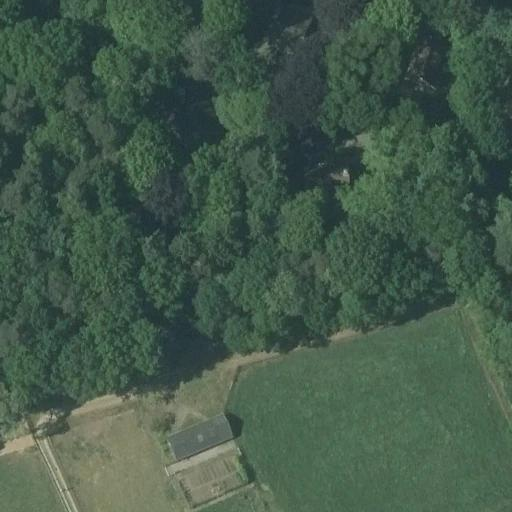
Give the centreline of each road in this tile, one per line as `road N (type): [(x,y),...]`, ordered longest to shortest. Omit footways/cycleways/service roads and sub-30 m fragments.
road 1 (unclassified): [(511,215),(142,252)]
road 2 (track): [(142,252),(42,0)]
road 3 (track): [(142,252),(0,261)]
